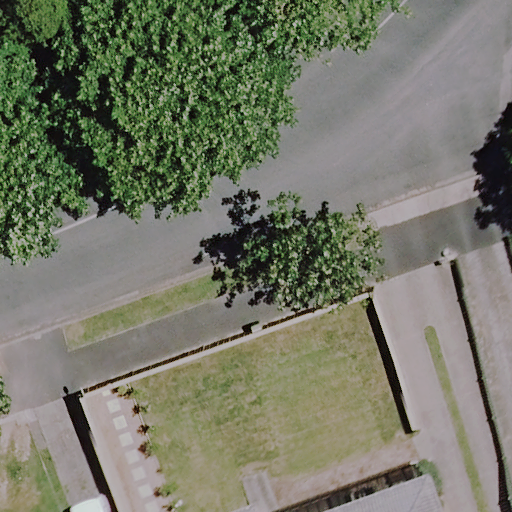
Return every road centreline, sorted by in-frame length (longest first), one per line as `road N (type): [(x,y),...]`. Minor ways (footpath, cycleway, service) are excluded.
road 1 (residential): [(0,253),(201,162),(311,88)]
road 2 (residential): [(511,59),(311,88)]
road 3 (residential): [(311,88),(404,0)]
